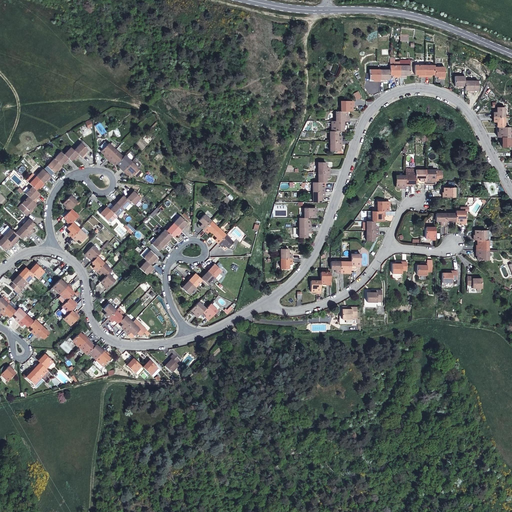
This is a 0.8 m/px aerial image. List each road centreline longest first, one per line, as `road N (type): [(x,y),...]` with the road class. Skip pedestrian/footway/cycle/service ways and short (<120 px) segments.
road 1 (residential): [(263,303),(293,283),(312,255),(363,126),(398,91),(437,90),(464,107),(511,192)]
road 2 (tertiary): [(511,54),(399,12),(317,10)]
road 3 (residential): [(50,250),(84,274),(90,315),(109,339),(146,345),(194,338)]
road 4 (residential): [(387,246),(357,282),(315,307),(294,312),(263,303)]
road 5 (track): [(312,19),(290,145)]
